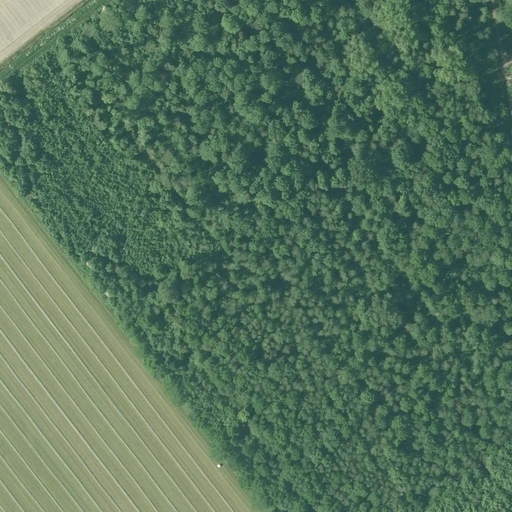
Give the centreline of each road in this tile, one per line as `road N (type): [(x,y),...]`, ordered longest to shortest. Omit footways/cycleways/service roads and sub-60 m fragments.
road 1 (track): [(511,71),(426,74),(121,309)]
road 2 (track): [(0,82),(106,0)]
